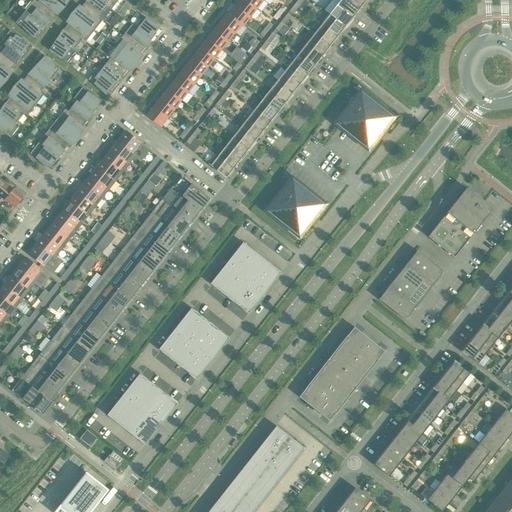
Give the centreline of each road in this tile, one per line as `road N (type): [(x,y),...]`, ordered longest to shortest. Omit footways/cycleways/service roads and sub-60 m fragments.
road 1 (unclassified): [(412,167),(361,193),(107,511)]
road 2 (secondary): [(412,167),(134,511)]
road 3 (secondary): [(164,511),(434,163)]
road 4 (unclassified): [(194,511),(430,211),(434,163)]
road 5 (residential): [(40,443),(236,201)]
road 6 (residential): [(352,461),(511,258)]
road 7 (residential): [(236,201),(396,0)]
road 8 (residential): [(236,201),(118,107)]
